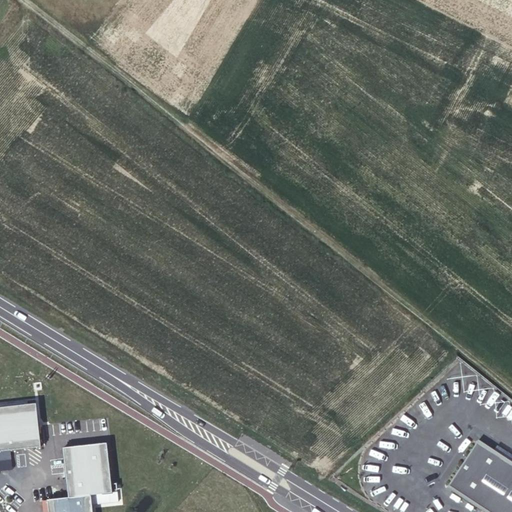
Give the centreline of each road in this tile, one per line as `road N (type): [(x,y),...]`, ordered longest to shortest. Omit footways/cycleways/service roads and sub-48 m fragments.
road 1 (track): [(511,391),(27,0)]
road 2 (primary): [(0,307),(331,511)]
